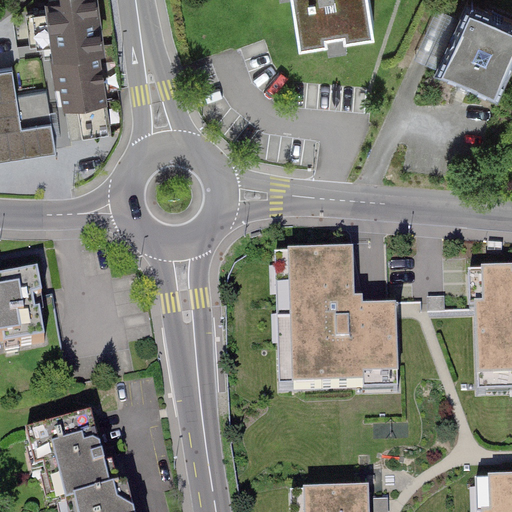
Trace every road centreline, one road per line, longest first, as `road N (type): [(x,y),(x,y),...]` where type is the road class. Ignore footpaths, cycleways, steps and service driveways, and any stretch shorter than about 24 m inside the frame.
road 1 (residential): [(228,195),(511,216)]
road 2 (tertiary): [(180,250),(216,511)]
road 3 (tertiary): [(138,0),(166,144)]
road 4 (residential): [(0,213),(123,212)]
